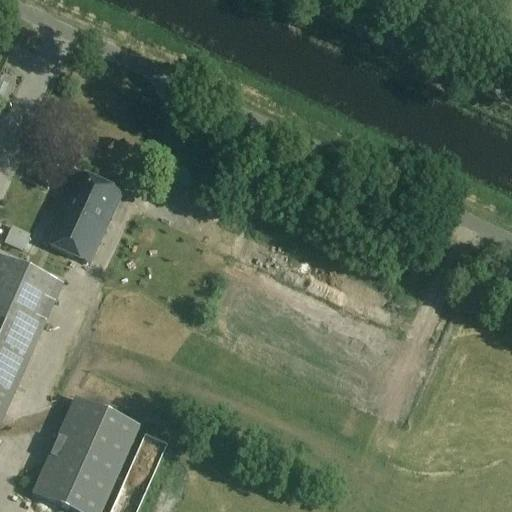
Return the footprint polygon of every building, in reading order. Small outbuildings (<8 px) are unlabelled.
[(84,276),(120,196),(74,175),(38,255),(84,276)] [(6,255),(25,261),(30,245),(10,240),(6,255)] [(0,424),(61,287),(0,260),(0,424)] [(327,280),(317,297),(347,314),(357,297),(327,280)] [(351,319),(405,339),(411,323),(357,302),(351,319)] [(239,311),(228,339),(376,397),(387,370),(239,311)] [(220,359),(210,386),(356,439),(366,412),(220,359)] [(33,497),(67,511),(102,511),(140,430),(76,401),(33,497)]
